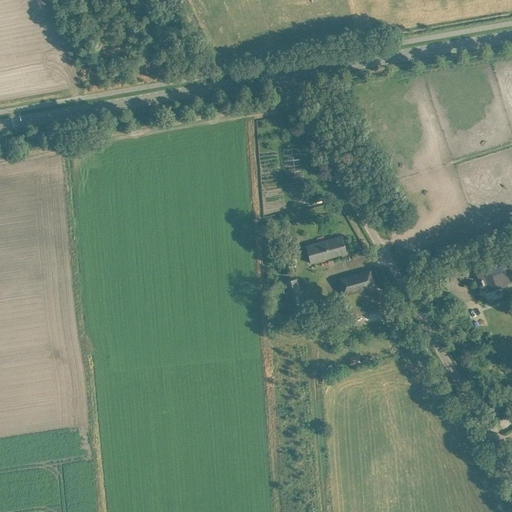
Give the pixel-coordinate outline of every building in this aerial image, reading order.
[(323,97),(328,106),(334,102),(329,93),(323,97)] [(310,263),(346,253),(342,236),(305,246),(310,263)] [(358,259),(375,255),(373,247),(356,251),(358,259)] [(456,254),(452,275),(460,277),(463,256),(456,254)] [(511,268),(505,270),(504,266),(480,273),(483,284),(477,286),(477,287),(484,285),(485,290),(488,289),(489,291),(506,285),(506,284),(511,281),(511,268)] [(371,270),(361,273),(341,279),(343,286),(341,286),(344,299),(336,301),(341,320),(372,311),(381,308),(371,270)] [(279,281),(285,310),(301,307),(294,277),(279,281)]
